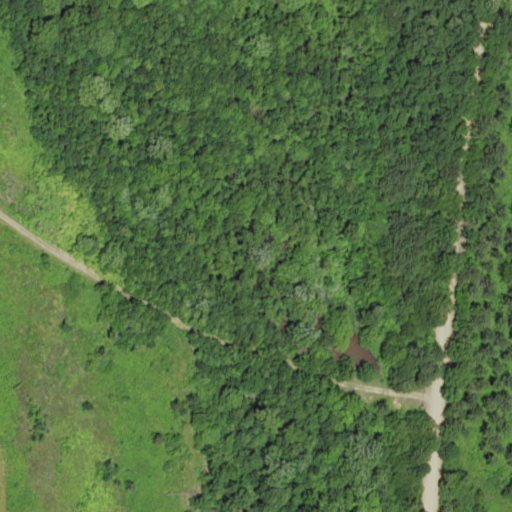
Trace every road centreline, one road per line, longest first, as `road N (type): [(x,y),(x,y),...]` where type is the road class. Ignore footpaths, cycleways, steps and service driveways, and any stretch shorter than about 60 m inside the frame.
road 1 (residential): [(414,511),(425,339),(441,308),(461,73),(487,0)]
road 2 (residential): [(425,339),(272,288),(0,153)]
